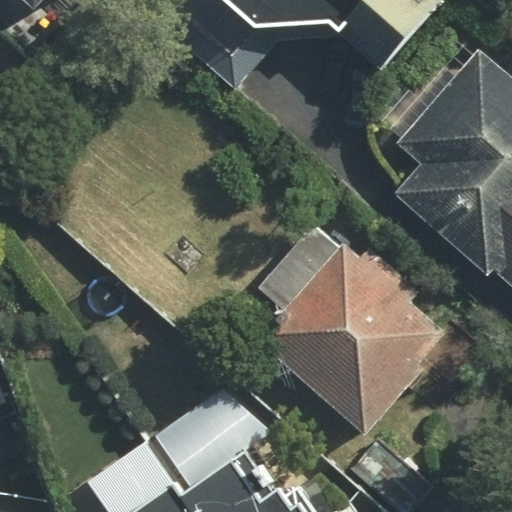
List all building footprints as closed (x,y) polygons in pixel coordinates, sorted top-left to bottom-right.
[(0,0),(0,7),(7,15),(21,0),(0,0)] [(350,37),(392,70),(456,0),(172,0),(162,12),(249,85),(290,37),(350,37)] [(511,69),(485,48),(468,69),(448,53),(386,128),(430,163),(405,194),(511,281),(511,69)] [(267,284),(294,308),(268,338),(379,436),(438,370),(430,363),(458,332),(419,297),(428,287),(364,230),(355,241),(327,216),(267,284)] [(205,507),(171,457),(113,497),(122,511),(312,511),(306,501),(297,507),(269,464),(205,507)] [(408,457),(379,488),(404,511),(424,511),(444,491),(408,457)]
